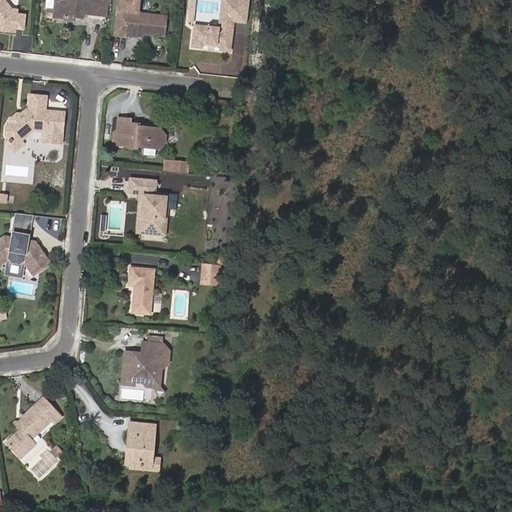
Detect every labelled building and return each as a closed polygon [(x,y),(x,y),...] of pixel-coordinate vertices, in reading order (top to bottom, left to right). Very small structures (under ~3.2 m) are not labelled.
[(19,10),(13,10),(5,0),(0,0),(0,29),(16,31),(16,29),(18,15),(19,10)] [(52,0),(51,7),(60,8),(60,0),(52,0)] [(102,14),(103,0),(60,0),(60,8),(59,18),(71,20),(71,16),(78,17),(87,18),(88,13),(102,14)] [(103,0),(102,14),(112,16),(114,0),(110,0),(103,0)] [(147,34),(170,37),(172,17),(142,14),(143,0),(125,0),(124,11),(123,11),(120,35),(130,36),(130,32),(132,33),(147,34)] [(226,50),(237,51),(242,13),(226,12),(224,25),(223,27),(213,26),(200,24),(196,47),(208,48),(208,45),(209,43),(226,45),(226,47),(226,50)] [(16,29),(26,29),(27,15),(18,15),(16,29)] [(50,144),(67,146),(69,114),(51,112),(53,98),(36,97),(35,111),(32,111),(26,116),(23,116),(16,122),(15,125),(12,128),(11,137),(13,141),(16,144),(24,144),(25,143),(39,131),(47,132),(47,141),(50,144)] [(163,148),(163,147),(164,127),(152,127),(144,126),(144,123),(134,122),(134,118),(122,117),(121,132),(120,144),(129,145),(131,148),(142,149),(142,147),(148,147),(148,154),(159,155),(160,148),(163,148)] [(10,143),(19,153),(28,146),(25,143),(24,144),(16,144),(13,141),(10,143)] [(174,170),(191,172),(192,161),(174,160),(174,170)] [(159,196),(160,192),(160,180),(133,177),(132,192),(143,194),(147,194),(143,232),(166,235),(170,197),(159,196)] [(166,235),(170,235),(174,193),(160,192),(159,196),(170,197),(166,235)] [(18,211),(16,228),(35,231),(37,214),(18,211)] [(48,259),(45,256),(46,252),(40,244),(32,242),(32,238),(18,234),(17,240),(10,238),(0,244),(0,262),(3,268),(15,260),(18,264),(25,266),(29,263),(34,270),(38,267),(43,275),(56,266),(51,259),(48,259)] [(207,283),(223,284),(225,266),(208,265),(207,283)] [(39,277),(43,275),(38,267),(34,270),(39,277)] [(138,312),(157,314),(161,270),(135,267),(134,285),(140,286),(138,312)] [(3,321),(10,320),(9,308),(1,309),(3,321)] [(148,386),(164,387),(165,369),(172,363),(172,350),(166,342),(165,342),(160,342),(160,335),(151,335),(151,341),(146,341),(145,354),(143,356),(140,355),(140,353),(128,352),(125,384),(137,385),(137,381),(145,382),(148,386)] [(35,430),(40,434),(55,420),(59,423),(65,417),(47,399),(27,417),(29,418),(26,421),(27,423),(24,424),(23,423),(20,426),(24,430),(10,443),(25,458),(39,444),(35,440),(29,435),(30,432),(33,430),(35,430)] [(25,415),(17,423),(20,426),(23,423),(24,424),(27,423),(26,421),(29,418),(27,417),(25,415)] [(155,466),(156,457),(159,425),(133,423),(132,432),(136,432),(134,464),(136,465),(144,465),(155,466)] [(35,440),(40,434),(35,430),(33,430),(30,432),(29,435),(35,440)] [(61,455),(65,451),(59,445),(55,450),(61,455)] [(144,469),(162,471),(163,457),(156,457),(155,466),(144,465),(144,469)] [(0,490),(0,511),(8,511),(6,490),(0,490)]
